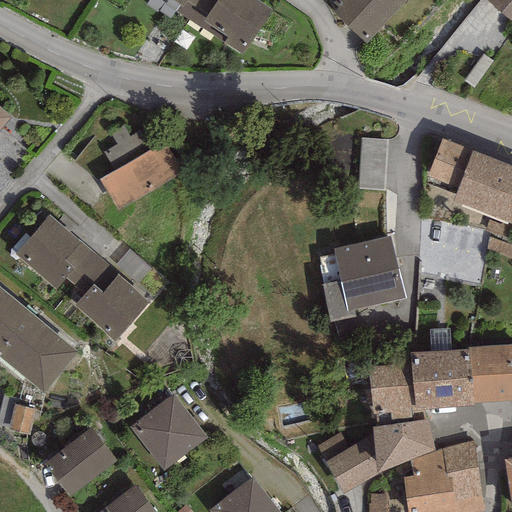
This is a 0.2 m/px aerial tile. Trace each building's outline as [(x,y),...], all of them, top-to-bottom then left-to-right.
[(160,0),(236,54),(264,15),(242,0),(160,0)] [(412,0),(336,0),(327,9),(363,46),(412,0)] [(511,0),(477,0),(476,1),(511,33),(511,0)] [(0,137),(15,121),(0,108),(0,137)] [(386,145),(359,143),(355,192),(381,195),(386,145)] [(511,174),(437,147),(424,183),(451,193),(445,211),(511,235),(511,174)] [(176,179),(158,148),(93,187),(112,217),(176,179)] [(78,247),(47,219),(12,259),(52,294),(70,274),(61,266),(78,247)] [(386,242),(329,256),(343,317),(401,304),(386,242)] [(150,305),(98,255),(66,289),(80,303),(74,310),(112,345),(150,305)] [(74,356),(0,298),(0,366),(41,398),(74,356)] [(511,403),(511,349),(466,352),(470,408),(511,403)] [(470,408),(466,352),(404,357),(405,369),(365,372),(368,418),(382,417),(382,430),(408,424),(407,416),(471,412),(470,408)] [(203,445),(167,398),(125,430),(161,477),(203,445)] [(28,414),(11,411),(7,436),(24,439),(28,414)] [(382,430),(367,433),(369,442),(377,478),(434,455),(423,421),(408,424),(382,430)] [(116,467),(88,432),(41,470),(69,504),(116,467)] [(377,478),(369,442),(326,466),(343,495),(377,478)] [(480,511),(472,445),(406,471),(407,481),(401,482),(404,511),(480,511)] [(511,511),(511,461),(500,463),(508,511),(511,511)] [(270,511),(249,483),(210,511),(270,511)] [(148,511),(130,488),(98,511),(148,511)] [(385,511),(386,497),(368,497),(368,511),(385,511)]
